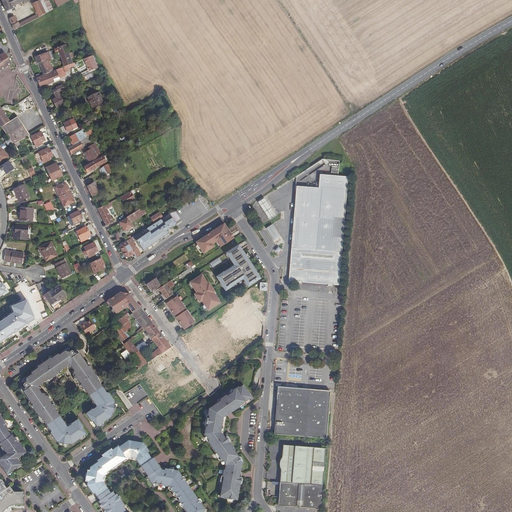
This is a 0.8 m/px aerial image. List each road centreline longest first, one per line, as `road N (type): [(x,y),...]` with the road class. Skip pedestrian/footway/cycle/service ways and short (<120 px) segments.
road 1 (secondary): [(229,204),(511,20)]
road 2 (residential): [(229,204),(274,276),(259,496),(266,511)]
road 3 (residential): [(123,276),(0,10)]
road 4 (secondary): [(0,365),(123,276)]
road 5 (residential): [(123,276),(209,388)]
road 6 (secondary): [(123,276),(229,204)]
